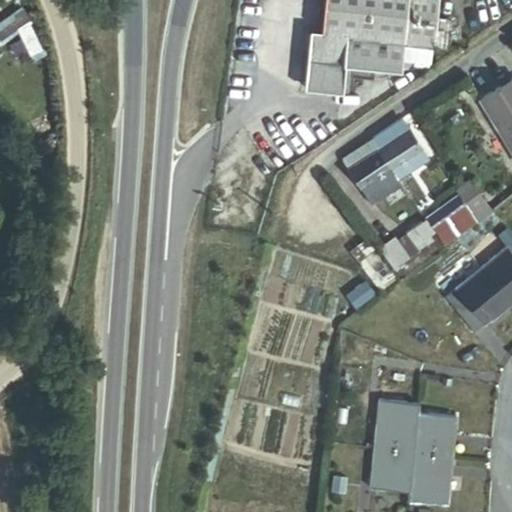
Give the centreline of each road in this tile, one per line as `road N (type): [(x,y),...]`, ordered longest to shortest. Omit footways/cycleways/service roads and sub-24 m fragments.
road 1 (primary): [(141,511),(161,297),(169,80),(183,0)]
road 2 (primary): [(130,0),(130,151),(116,276),(107,511)]
road 3 (unclassified): [(57,0),(76,81),(78,173),(59,275),(36,338),(0,378)]
road 4 (residential): [(313,227),(313,165),(511,31)]
